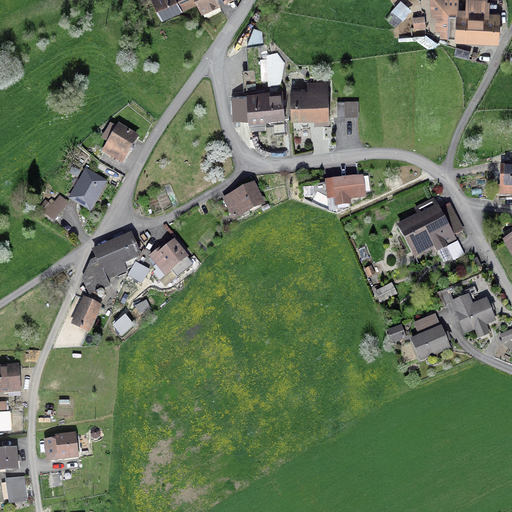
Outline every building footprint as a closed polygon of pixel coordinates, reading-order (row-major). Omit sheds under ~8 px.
[(196,3),(194,0),(154,0),(163,19),(177,12),(178,14),(181,12),(180,10),(196,3)] [(194,0),(196,3),(200,12),(218,3),(216,0),(194,0)] [(455,38),(455,40),(498,42),(499,16),(488,15),(488,2),(486,2),(485,0),(465,0),(466,10),(457,10),(457,0),(431,0),(433,16),(437,17),(437,29),(442,30),(442,37),(455,38)] [(423,16),(414,17),(415,28),(425,27),(423,16)] [(267,91),(263,46),(246,47),(249,71),(242,72),(244,93),(267,91)] [(270,84),(279,84),(284,64),(276,54),(268,55),(270,84)] [(290,117),(327,117),(327,84),(307,84),(307,93),(289,93),(290,117)] [(284,133),(283,121),(280,92),(279,93),(279,94),(232,98),(233,121),(264,118),(264,120),(272,119),(273,126),(274,126),(274,134),(284,133)] [(103,152),(120,162),(135,139),(118,128),(103,152)] [(511,169),(502,169),(501,187),(497,187),(497,194),(511,194),(511,169)] [(85,172),(70,199),(89,210),(104,183),(85,172)] [(363,196),(361,178),(326,183),(328,198),(335,197),(336,205),(348,204),(347,198),(363,196)] [(261,205),(252,186),(224,201),(225,203),(220,206),(223,214),(229,211),(233,219),(242,214),(243,217),(249,215),(247,212),(261,205)] [(46,214),(53,220),(66,205),(59,199),(46,214)] [(49,209),(43,204),(39,209),(45,214),(49,209)] [(427,245),(433,254),(456,241),(453,236),(462,231),(448,205),(439,210),(438,208),(398,230),(411,253),(427,245)] [(109,285),(106,280),(132,267),(134,264),(138,258),(136,255),(137,255),(130,238),(94,254),(97,260),(91,263),(83,279),(90,294),(109,285)] [(177,277),(191,265),(173,243),(161,252),(159,250),(150,257),(160,268),(154,273),(160,279),(171,270),(177,277)] [(471,261),(474,268),(479,265),(476,259),(471,261)] [(127,276),(139,283),(146,270),(134,264),(132,267),(127,276)] [(396,294),(390,285),(374,294),(379,303),(396,294)] [(464,333),(493,320),(485,301),(470,308),(466,299),(452,305),(456,314),(464,333)] [(86,332),(98,308),(83,301),(72,326),(86,332)] [(145,303),(136,308),(138,313),(147,308),(145,303)] [(419,360),(449,348),(440,329),(439,329),(434,316),(418,323),(416,328),(420,337),(411,341),(419,360)] [(400,328),(389,332),(393,342),(404,337),(400,328)] [(511,338),(511,336),(510,332),(500,336),(503,342),(511,338)] [(9,390),(20,389),(18,369),(0,370),(0,391),(4,391),(4,394),(10,394),(9,390)] [(61,460),(61,457),(77,455),(75,437),(57,439),(57,438),(56,438),(56,440),(46,441),(48,459),(58,457),(58,461),(61,460)] [(0,451),(0,470),(16,469),(14,451),(0,451)] [(25,502),(24,494),(7,495),(8,504),(25,502)]
